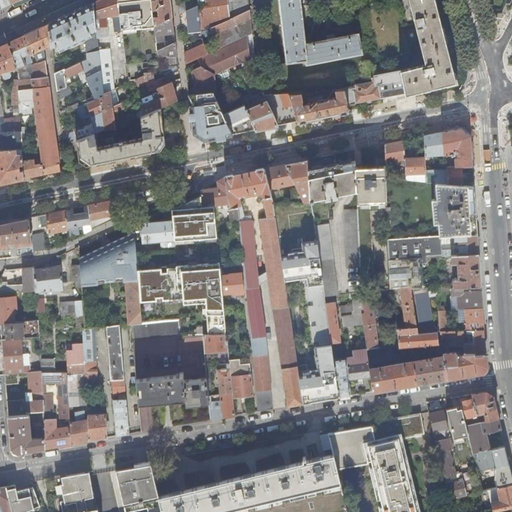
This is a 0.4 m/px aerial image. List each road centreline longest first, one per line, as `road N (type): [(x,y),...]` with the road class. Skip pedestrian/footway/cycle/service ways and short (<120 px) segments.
road 1 (residential): [(1,469),(511,380)]
road 2 (tertiary): [(490,100),(182,164)]
road 3 (tertiary): [(490,100),(511,380)]
road 4 (tertiary): [(182,164),(0,201)]
road 5 (residential): [(170,201),(47,256),(0,264)]
